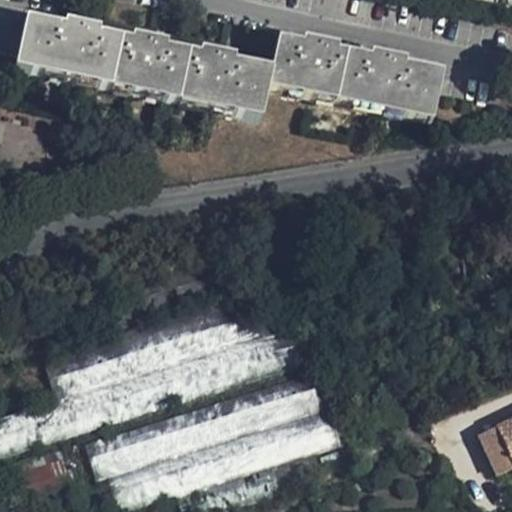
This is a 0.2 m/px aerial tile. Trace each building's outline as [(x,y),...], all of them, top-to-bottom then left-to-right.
[(441,77),(277,41),(270,72),(29,22),(32,6),(0,0),(0,50),(23,55),(18,72),(260,124),(267,90),(431,125),(441,77)] [(225,276),(147,284),(55,312),(65,347),(231,297),(225,276)] [(292,322),(281,288),(53,358),(65,394),(292,322)] [(0,460),(309,366),(300,331),(0,423),(0,460)] [(316,375),(83,447),(95,482),(95,484),(106,480),(116,511),(127,511),(175,498),(180,511),(233,511),(271,501),(319,471),(313,455),(341,447),(316,375)] [(511,415),(489,425),(505,465),(511,462),(511,415)] [(505,465),(489,425),(472,432),(487,472),(505,465)] [(27,460),(0,468),(0,472),(10,506),(74,488),(66,460),(30,470),(27,460)]
